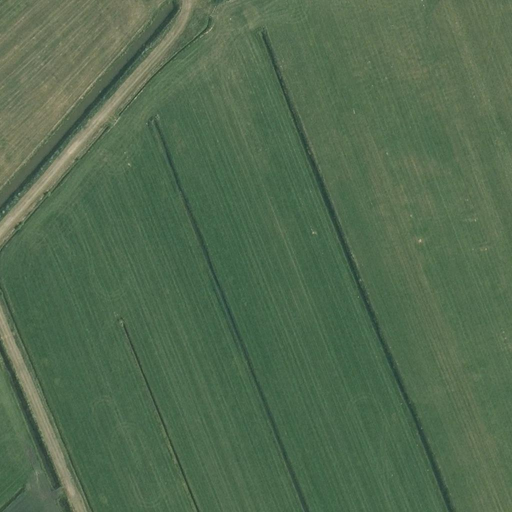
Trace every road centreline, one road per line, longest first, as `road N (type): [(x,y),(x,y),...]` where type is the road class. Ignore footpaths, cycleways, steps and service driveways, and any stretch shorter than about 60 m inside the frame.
road 1 (track): [(0,232),(177,29),(186,0)]
road 2 (track): [(77,511),(0,320)]
